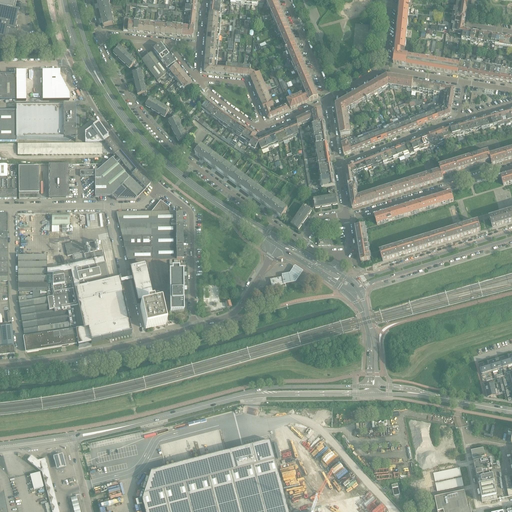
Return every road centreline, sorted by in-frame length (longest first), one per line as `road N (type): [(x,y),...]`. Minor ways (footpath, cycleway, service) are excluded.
road 1 (residential): [(301,244),(162,137),(121,84),(97,34)]
road 2 (tertiary): [(98,79),(144,143),(225,208)]
road 3 (residential): [(345,215),(511,167)]
road 4 (secondary): [(71,437),(238,396)]
road 5 (residential): [(511,231),(354,284)]
road 6 (residential): [(359,290),(511,239)]
road 7 (unclassified): [(22,364),(11,206)]
road 8 (unclassified): [(159,187),(108,128),(69,60)]
road 9 (unclassified): [(194,326),(191,216),(159,187)]
road 10 (unclassified): [(139,342),(109,206)]
road 11 (secondary): [(238,396),(372,394)]
road 12 (secondary): [(369,386),(270,387),(238,396)]
road 13 (residential): [(459,117),(338,164)]
road 14 (unclassified): [(194,326),(236,311),(277,245)]
